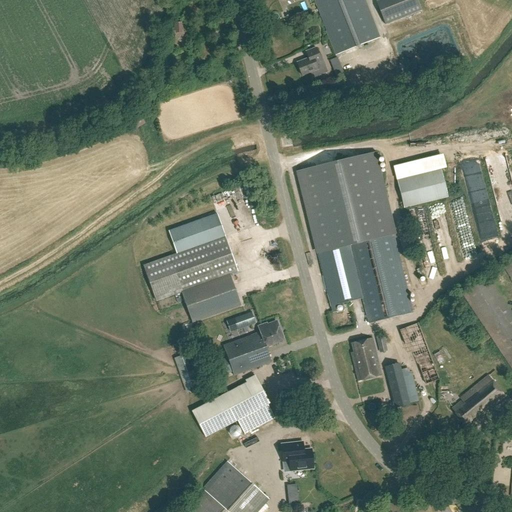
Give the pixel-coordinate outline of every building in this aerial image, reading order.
[(380,40),(364,0),(313,0),(336,57),(380,40)] [(420,11),(415,0),(381,0),(375,2),(384,25),(420,11)] [(223,23),(214,24),(215,33),(225,31),(223,23)] [(322,63),(316,49),(306,54),(308,60),(297,65),(302,77),(319,71),(316,65),(322,63)] [(338,58),(331,61),(333,66),(340,63),(338,58)] [(125,125),(130,133),(145,124),(140,116),(125,125)] [(464,174),(481,169),(477,154),(460,159),(464,174)] [(374,155),(298,174),(331,308),(358,301),(345,248),(349,247),(368,323),(413,312),(374,155)] [(448,197),(441,170),(397,180),(403,208),(448,197)] [(484,184),(487,183),(485,177),(470,182),(476,204),(489,200),(484,184)] [(453,205),(461,242),(474,239),(466,202),(453,205)] [(240,204),(242,222),(248,222),(245,203),(240,204)] [(445,206),(432,208),(435,221),(448,218),(445,206)] [(177,254),(143,266),(156,300),(181,291),(192,322),(241,305),(230,274),(237,272),(217,214),(170,231),(177,254)] [(511,263),(502,270),(511,284),(511,263)] [(511,314),(487,277),(463,293),(511,366),(511,314)] [(256,323),(252,312),(233,318),(237,330),(256,323)] [(286,342),(279,323),(270,326),(270,325),(261,328),(263,333),(226,347),(237,377),(275,363),(269,348),(286,342)] [(438,380),(418,324),(399,331),(410,358),(414,357),(425,385),(438,380)] [(353,365),(378,359),(373,340),(352,345),(355,357),(351,358),(353,365)] [(173,348),(176,352),(185,347),(183,343),(173,348)] [(180,376),(187,394),(206,387),(193,352),(174,359),(180,376)] [(234,375),(228,359),(214,364),(220,380),(234,375)] [(378,359),(353,365),(358,384),(382,377),(378,359)] [(276,367),(276,376),(291,375),(291,366),(276,367)] [(401,374),(399,366),(385,369),(394,408),(417,402),(410,372),(401,374)] [(270,404),(255,375),(245,380),(246,382),(192,412),(205,437),(236,421),(244,435),(275,419),(267,405),(270,404)] [(506,399),(489,377),(462,398),(464,400),(452,410),(466,427),(482,415),(483,417),(506,399)] [(471,433),(483,425),(481,421),(469,429),(471,433)] [(299,443),(282,445),(284,462),(290,461),(291,471),(313,468),(311,450),(300,451),(299,443)] [(257,511),(268,500),(227,462),(202,490),(205,492),(186,511),(257,511)]
